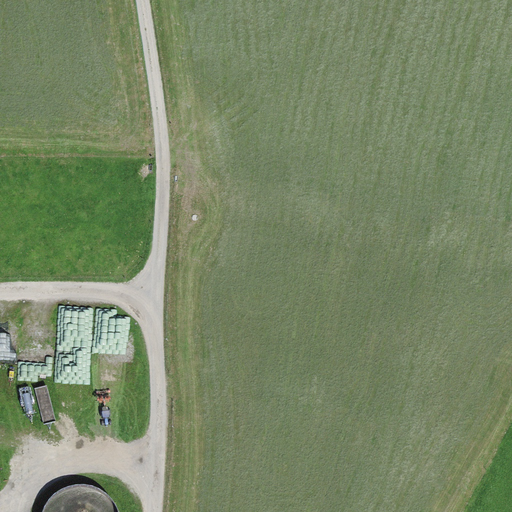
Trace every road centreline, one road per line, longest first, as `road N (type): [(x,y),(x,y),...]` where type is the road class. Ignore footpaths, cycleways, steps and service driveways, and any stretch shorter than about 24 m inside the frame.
road 1 (track): [(144,0),(164,188),(154,297),(154,511)]
road 2 (track): [(7,511),(15,488),(43,470),(155,455)]
road 3 (track): [(0,291),(154,297)]
